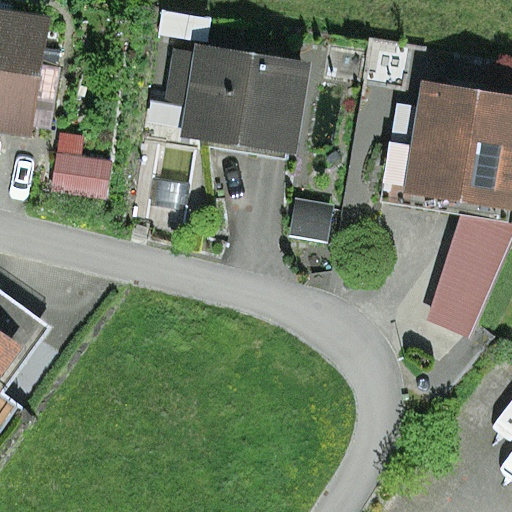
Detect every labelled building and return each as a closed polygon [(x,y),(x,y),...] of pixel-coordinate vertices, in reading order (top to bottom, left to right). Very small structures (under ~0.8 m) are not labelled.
[(58,19),(0,9),(0,127),(38,134),(58,19)] [(213,18),(163,12),(159,34),(209,41),(213,18)] [(315,62),(199,44),(184,136),(301,155),(315,62)] [(511,97),(427,84),(424,109),(398,105),(382,204),(465,217),(467,204),(511,211),(511,97)] [(114,162),(58,154),(53,189),(108,197),(114,162)] [(336,206),(298,199),(291,236),(329,243),(336,206)] [(511,244),(511,225),(465,217),(430,321),(471,339),(511,244)] [(0,288),(0,332),(25,350),(46,322),(0,288)] [(0,332),(0,421),(2,419),(0,417),(0,385),(25,350),(0,332)]
